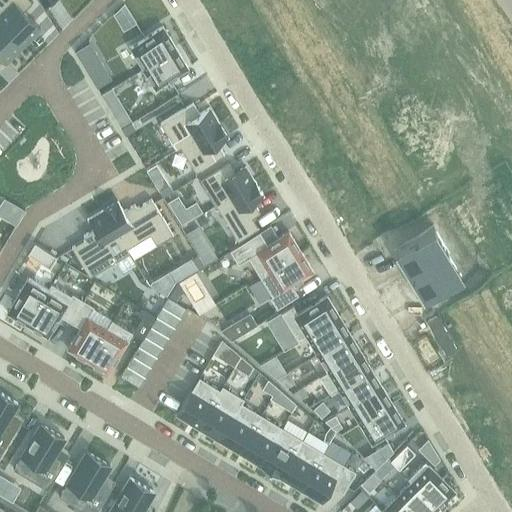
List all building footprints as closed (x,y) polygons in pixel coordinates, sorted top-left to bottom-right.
[(32,0),(0,0),(0,21),(23,44),(40,27),(23,10),(33,0),(32,0)] [(0,55),(6,61),(23,44),(0,21),(0,55)] [(163,27),(130,47),(143,67),(175,48),(163,27)] [(89,43),(75,52),(96,87),(106,80),(110,78),(89,43)] [(175,48),(143,67),(155,87),(187,68),(175,48)] [(184,89),(174,95),(178,102),(189,96),(184,89)] [(193,102),(160,122),(176,148),(180,146),(180,145),(218,122),(209,107),(199,113),(193,102)] [(123,108),(113,114),(121,127),(131,121),(123,108)] [(218,122),(180,145),(180,146),(195,171),(224,153),(217,143),(227,137),(226,135),(227,135),(219,122),(218,122)] [(228,161),(200,178),(215,204),(254,180),(245,165),(235,171),(228,161)] [(156,162),(146,168),(158,189),(168,183),(156,162)] [(254,180),(215,204),(237,240),(258,227),(252,217),(260,212),(253,201),(263,195),(262,194),(263,193),(255,180),(254,181),(254,180)] [(168,183),(158,189),(163,196),(173,190),(169,183),(168,183)] [(177,194),(168,200),(181,222),(191,216),(185,206),(177,194)] [(103,209),(126,248),(127,247),(150,233),(156,243),(173,233),(151,198),(137,207),(134,204),(124,210),(118,200),(116,201),(116,200),(103,208),(103,209)] [(5,199),(0,206),(0,214),(7,219),(17,225),(25,211),(15,205),(5,199)] [(85,238),(72,247),(89,276),(129,251),(127,247),(126,248),(103,209),(88,218),(94,228),(83,235),(85,238)] [(433,226),(397,248),(411,272),(446,250),(447,249),(433,226)] [(259,231),(230,249),(238,263),(248,256),(260,276),(300,251),(288,231),(267,244),(259,231)] [(34,243),(28,253),(49,266),(55,255),(34,243)] [(209,245),(199,252),(205,262),(215,256),(209,245)] [(411,272),(410,273),(423,294),(459,272),(446,250),(411,272)] [(300,251),(260,276),(272,295),(270,296),(276,307),(298,294),(292,284),(313,271),(300,251)] [(198,254),(191,258),(197,268),(204,264),(198,254)] [(29,275),(7,311),(27,324),(49,287),(48,287),(29,275)] [(49,287),(27,324),(47,336),(60,315),(70,321),(83,299),(72,293),(71,295),(51,282),(48,287),(49,287)] [(293,304),(280,312),(298,341),(307,336),(306,335),(339,316),(326,295),(298,313),(293,304)] [(168,296),(162,306),(181,318),(186,308),(168,296)] [(80,327),(67,348),(87,360),(107,328),(106,327),(88,316),(94,306),(83,299),(70,321),(80,327)] [(478,303),(456,316),(462,326),(459,328),(465,337),(490,322),(478,303)] [(162,306),(156,316),(175,327),(181,318),(162,306)] [(156,316),(150,326),(169,337),(175,327),(156,316)] [(339,316),(306,335),(307,336),(316,353),(349,333),(339,316)] [(107,328),(87,360),(108,372),(132,332),(111,319),(106,327),(107,328)] [(490,322),(465,337),(476,357),(502,341),(490,322)] [(150,326),(144,336),(163,347),(169,337),(150,326)] [(349,333),(316,353),(326,370),(327,371),(360,350),(349,333)] [(144,336),(138,346),(157,357),(163,347),(144,336)] [(138,346),(132,355),(151,367),(157,357),(138,346)] [(326,370),(319,375),(330,393),(339,388),(338,388),(371,368),(360,350),(327,371),(326,370)] [(132,355),(126,365),(145,377),(151,367),(132,355)] [(126,365),(120,375),(139,386),(145,377),(126,365)] [(371,368),(338,388),(339,388),(349,405),(381,385),(371,368)] [(199,376),(176,414),(197,426),(220,389),(199,376)] [(220,389),(197,426),(218,439),(241,401),(244,397),(222,384),(219,388),(220,389)] [(381,385),(349,405),(359,422),(392,403),(381,385)] [(0,391),(0,455),(1,454),(18,426),(7,419),(13,410),(17,402),(0,391)] [(241,401),(218,439),(238,451),(261,414),(241,401)] [(392,403),(359,422),(372,443),(404,423),(392,403)] [(261,414),(238,451),(259,464),(282,426),(261,414)] [(40,423),(13,468),(47,489),(64,461),(54,454),(58,446),(64,437),(40,423)] [(259,464),(258,465),(279,477),(280,476),(302,438),(282,426),(259,464)] [(302,438),(280,476),(300,488),(323,451),(302,438)] [(406,443),(390,459),(399,468),(415,452),(406,443)] [(86,450),(59,496),(85,511),(95,511),(110,489),(99,483),(110,465),(86,450)] [(323,451),(300,488),(321,501),(331,485),(343,492),(355,470),(323,451)] [(380,464),(374,470),(380,477),(387,470),(380,464)] [(428,464),(411,480),(438,507),(442,503),(443,504),(447,500),(446,499),(455,491),(428,464)] [(373,471),(362,482),(369,489),(380,478),(373,471)] [(140,511),(144,507),(153,491),(130,477),(108,511),(140,511)] [(411,480),(397,495),(413,511),(433,511),(438,507),(411,480)] [(368,495),(361,488),(350,500),(357,507),(368,495)] [(413,511),(397,495),(382,509),(385,511),(413,511)]
